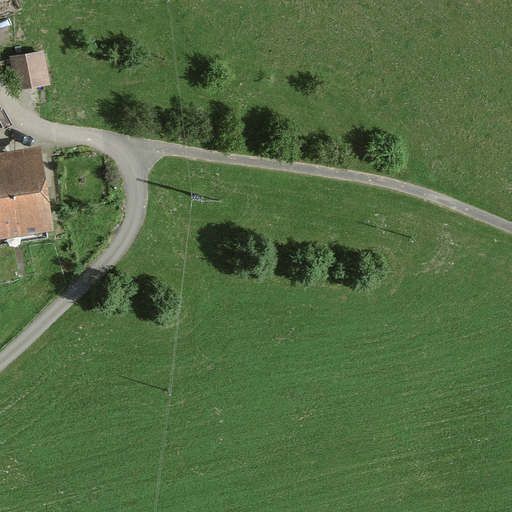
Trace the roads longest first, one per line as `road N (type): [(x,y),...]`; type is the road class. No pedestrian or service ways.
road 1 (track): [(511,228),(402,186),(127,143)]
road 2 (track): [(0,362),(130,228),(136,200),(127,143)]
road 3 (track): [(0,114),(36,132),(127,143)]
